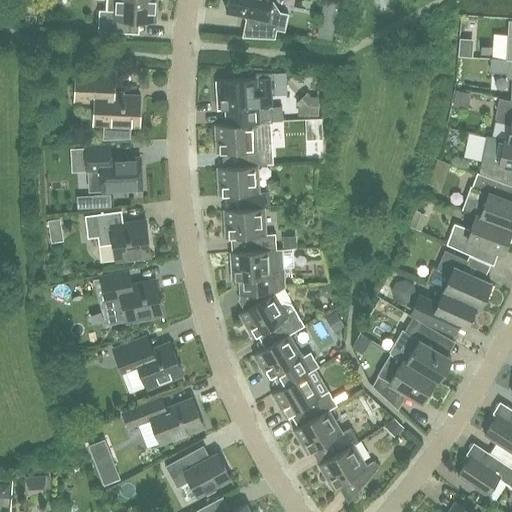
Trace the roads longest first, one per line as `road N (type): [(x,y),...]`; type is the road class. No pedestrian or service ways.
road 1 (residential): [(296,511),(220,362),(184,221),(178,99),(193,0)]
road 2 (residential): [(389,511),(511,327)]
